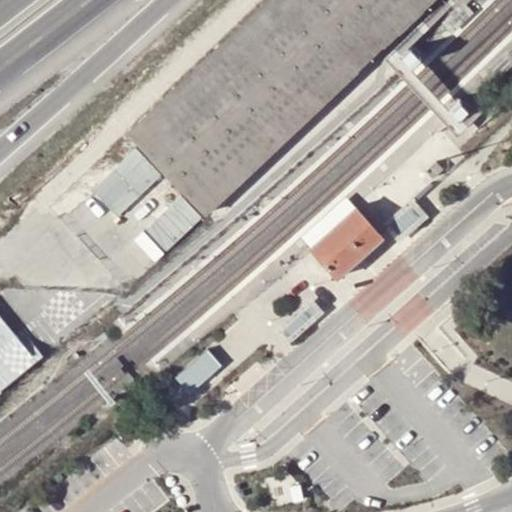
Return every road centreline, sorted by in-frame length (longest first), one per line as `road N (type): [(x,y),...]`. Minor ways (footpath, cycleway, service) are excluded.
road 1 (trunk): [(0,148),(171,0)]
road 2 (trunk): [(0,80),(105,0)]
